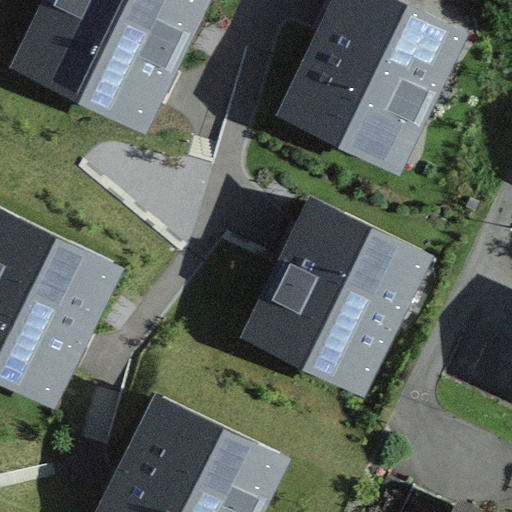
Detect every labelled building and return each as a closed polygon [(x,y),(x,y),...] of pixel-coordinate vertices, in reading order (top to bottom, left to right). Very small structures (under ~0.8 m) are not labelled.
[(200,0),(46,0),(17,61),(143,121),(200,0)] [(461,29),(401,0),(334,0),(282,108),(396,163),(461,29)] [(425,251),(311,197),(247,332),(362,386),(425,251)] [(116,263),(0,208),(0,372),(52,397),(116,263)] [(254,511),(282,454),(158,394),(101,511),(254,511)] [(511,511),(511,504),(458,479),(442,511),(511,511)]
